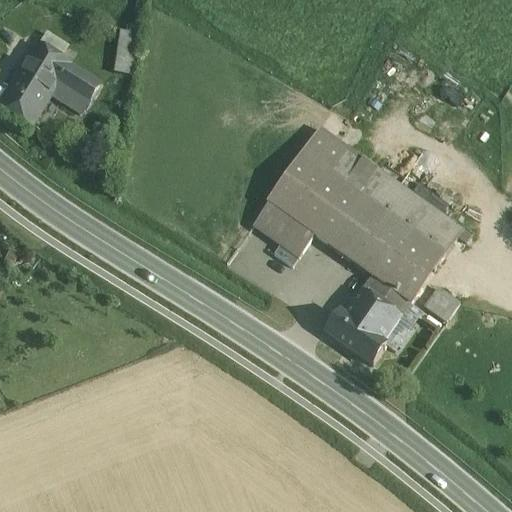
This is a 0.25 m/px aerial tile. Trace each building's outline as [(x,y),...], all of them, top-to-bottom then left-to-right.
[(119,28),(118,74),(138,75),(139,28),(119,28)] [(37,47),(0,104),(0,109),(30,129),(50,96),(82,116),(100,87),(69,67),(37,47)] [(319,132),(268,208),(415,307),(466,232),(319,132)] [(438,289),(426,312),(451,325),(463,302),(438,289)] [(359,293),(328,341),(370,369),(402,322),(359,293)]
